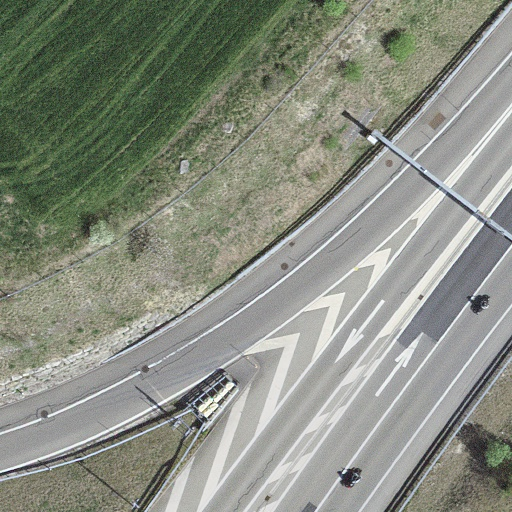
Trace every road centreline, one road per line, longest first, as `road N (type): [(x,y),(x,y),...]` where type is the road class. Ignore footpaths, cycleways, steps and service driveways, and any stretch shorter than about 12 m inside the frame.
road 1 (trunk): [(511,72),(440,160),(367,231),(250,323),(132,398),(0,452)]
road 2 (trunk): [(511,139),(222,511)]
road 3 (motorway): [(294,511),(511,217)]
road 4 (motorway): [(340,511),(511,280)]
